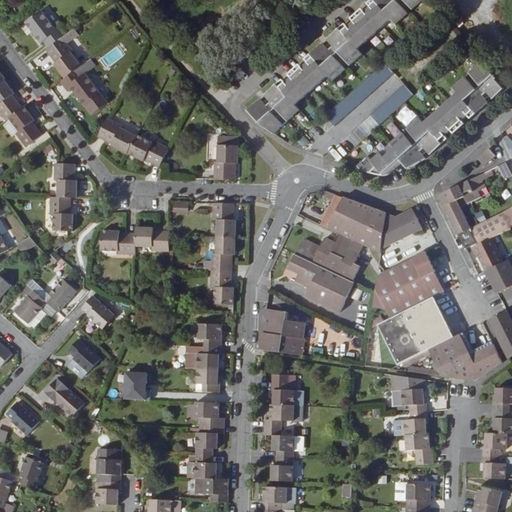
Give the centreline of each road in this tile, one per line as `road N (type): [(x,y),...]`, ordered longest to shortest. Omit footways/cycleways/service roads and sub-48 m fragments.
road 1 (residential): [(0,40),(117,185),(273,191),(296,180)]
road 2 (unclassified): [(242,511),(250,291),(296,180)]
road 3 (residential): [(296,180),(229,109),(353,0)]
road 4 (residential): [(483,314),(421,190)]
road 5 (unclassified): [(421,190),(381,198),(322,178),(296,180)]
road 6 (unclassified): [(511,108),(421,190)]
